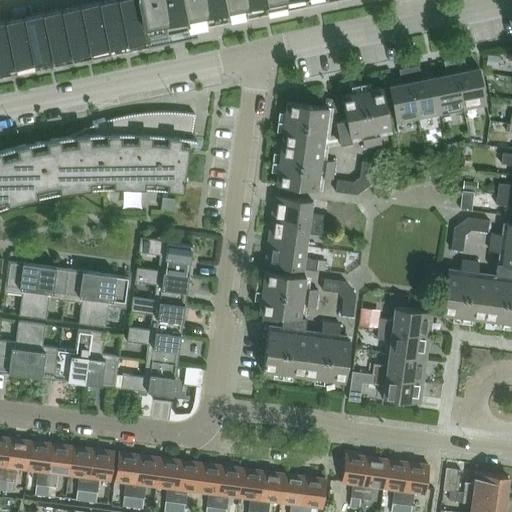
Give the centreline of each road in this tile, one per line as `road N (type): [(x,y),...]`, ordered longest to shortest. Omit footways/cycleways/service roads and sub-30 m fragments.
road 1 (residential): [(211,405),(257,54)]
road 2 (residential): [(511,452),(211,405)]
road 3 (unclassified): [(0,107),(257,54)]
road 4 (unclassified): [(257,54),(511,0)]
road 5 (residential): [(206,439),(0,412)]
